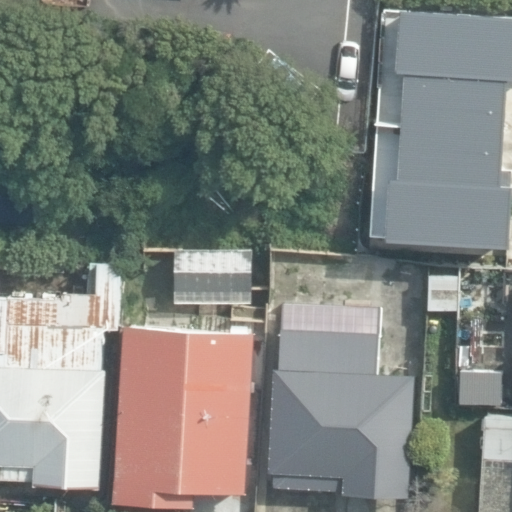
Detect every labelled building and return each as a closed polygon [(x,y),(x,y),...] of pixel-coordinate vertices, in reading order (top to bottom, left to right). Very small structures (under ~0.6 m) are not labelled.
[(478,148),(482,106),(480,106),(486,35),(405,29),(396,142),(478,148)] [(476,182),(479,158),(459,155),(456,180),(476,182)] [(253,240),(175,237),(174,288),(251,291),(253,240)] [(319,280),(367,285),(370,253),(322,248),(319,280)] [(0,359),(0,476),(37,478),(37,482),(104,484),(108,366),(106,365),(107,327),(121,327),(123,259),(98,258),(97,289),(65,288),(65,293),(0,290),(0,345),(6,346),(6,360),(0,359)] [(431,271),(432,309),(462,309),(461,271),(431,271)] [(118,493),(199,497),(200,480),(248,483),(255,322),(251,321),(252,295),(231,294),(230,321),(125,317),(118,493)] [(379,369),(383,303),(283,298),(280,364),(276,364),(271,468),(277,468),(276,484),(345,488),(344,491),(413,495),(419,371),(379,369)] [(462,400),(503,402),(505,368),(464,365),(462,400)] [(511,511),(511,412),(486,411),(481,511),(511,511)]
